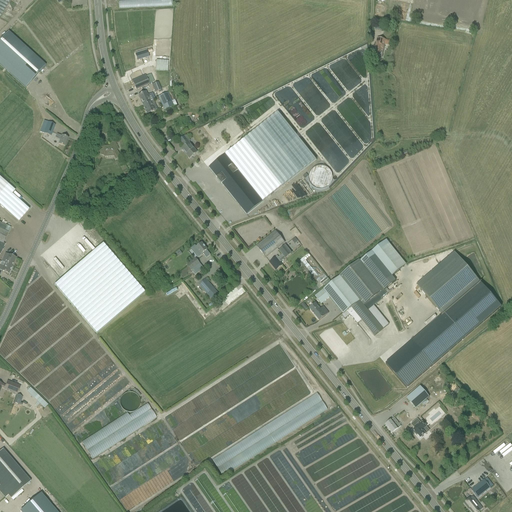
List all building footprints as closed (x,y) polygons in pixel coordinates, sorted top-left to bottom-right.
[(0,0),(0,17),(0,18),(10,0),(0,0)] [(120,0),(120,9),(175,7),(174,0),(120,0)] [(23,22),(35,9),(32,7),(21,20),(20,19),(19,21),(21,22),(22,21),(23,22)] [(0,40),(0,65),(25,88),(46,66),(8,32),(0,40)] [(377,39),(374,56),(381,57),(382,57),(384,45),(384,44),(392,45),(393,42),(388,41),(382,40),(377,39)] [(157,61),(156,69),(167,70),(167,69),(169,69),(170,63),(168,63),(168,61),(157,61)] [(136,91),(140,89),(150,84),(154,82),(151,74),(147,76),(146,74),(131,81),(136,91)] [(162,82),(158,83),(152,85),(155,93),(161,90),(160,87),(161,87),(160,84),(162,83),(162,82)] [(142,93),(138,95),(143,106),(150,103),(148,98),(151,97),(150,94),(147,95),(145,92),(142,93)] [(160,103),(164,111),(174,106),(167,92),(158,97),(159,100),(160,103)] [(147,115),(151,113),(157,110),(155,105),(153,101),(150,103),(143,106),(147,115)] [(278,113),(225,155),(233,164),(263,202),(300,172),(315,160),(278,113)] [(55,125),(50,123),(48,122),(44,121),(39,132),(43,134),(46,135),(51,136),(55,125)] [(65,147),(68,139),(62,136),(61,136),(57,135),(55,138),(56,138),(60,140),(58,144),(65,147)] [(190,147),(191,146),(184,137),(179,140),(184,147),(182,149),(188,157),(192,155),(193,156),(195,154),(190,147)] [(114,156),(115,159),(120,157),(115,149),(117,148),(115,144),(111,144),(111,147),(103,147),(103,149),(103,151),(98,148),(96,153),(104,158),(112,157),(114,156)] [(213,147),(200,157),(213,173),(216,177),(246,215),(262,203),(263,202),(233,164),(232,165),(229,167),(226,163),(218,153),(213,147)] [(29,210),(25,207),(12,195),(15,191),(0,177),(0,206),(18,222),(29,210)] [(266,258),(270,255),(284,243),(275,232),(260,244),(256,247),(266,258)] [(91,251),(94,249),(88,241),(83,245),(86,250),(89,248),(91,251)] [(331,284),(315,296),(321,305),(330,298),(333,302),(341,312),(344,315),(347,313),(348,312),(352,309),(374,337),(383,330),(367,311),(387,295),(384,291),(396,282),(392,277),(406,265),(403,262),(389,244),(386,241),(359,262),(336,279),(331,284)] [(195,246),(191,249),(198,257),(201,255),(203,254),(206,258),(210,255),(207,251),(207,250),(205,248),(205,247),(204,246),(201,243),(198,247),(196,247),(195,246)] [(54,285),(96,334),(144,293),(102,244),(54,285)] [(282,255),(277,259),(276,258),(273,260),(269,263),(276,271),(280,268),(282,266),(280,263),(291,254),(285,246),(279,251),(282,255)] [(454,253),(416,285),(426,296),(443,316),(481,283),(454,253)] [(5,254),(2,262),(12,267),(16,258),(5,254)] [(330,282),(325,277),(325,276),(323,278),(321,280),(303,258),(300,261),(299,260),(281,275),(281,276),(280,277),(281,279),(298,265),(301,265),(316,285),(318,283),(319,282),(323,287),(330,282)] [(187,265),(191,271),(195,275),(199,272),(195,267),(199,264),(195,259),(187,265)] [(0,270),(9,274),(12,267),(2,262),(0,266),(0,270)] [(202,282),(199,285),(203,290),(213,302),(216,299),(220,296),(205,279),(202,282)] [(412,342),(386,365),(406,388),(501,307),(481,283),(443,316),(412,342)] [(328,314),(325,310),(323,307),(320,310),(315,303),(309,308),(319,321),(328,314)] [(430,314),(419,321),(420,324),(432,317),(430,314)] [(416,325),(414,317),(403,319),(404,327),(416,325)] [(17,395),(20,386),(12,383),(7,381),(5,386),(0,383),(0,390),(1,388),(17,395)] [(420,387),(406,398),(416,409),(429,397),(420,387)] [(223,475),(331,414),(321,397),(213,458),(223,475)] [(130,416),(129,415),(83,442),(93,460),(159,421),(149,404),(130,416)] [(392,434),(400,427),(394,418),(389,422),(385,425),(392,434)] [(417,420),(413,423),(416,426),(414,428),(415,429),(413,430),(414,432),(416,436),(417,435),(420,438),(422,437),(423,436),(425,434),(422,431),(426,428),(422,423),(421,424),(417,420)] [(301,450),(308,447),(308,446),(310,445),(308,440),(298,444),(301,450)] [(0,491),(5,498),(8,496),(11,499),(31,482),(3,450),(0,452),(0,491)] [(224,511),(202,478),(197,482),(216,511),(242,511),(230,493),(223,497),(233,511),(224,511)] [(477,498),(490,488),(492,486),(489,483),(487,484),(484,481),(484,480),(471,490),(477,498)] [(60,511),(39,489),(19,507),(23,511),(60,511)] [(475,511),(476,511),(475,509),(477,507),(470,499),(468,501),(464,504),(467,507),(471,511),(475,511)]
